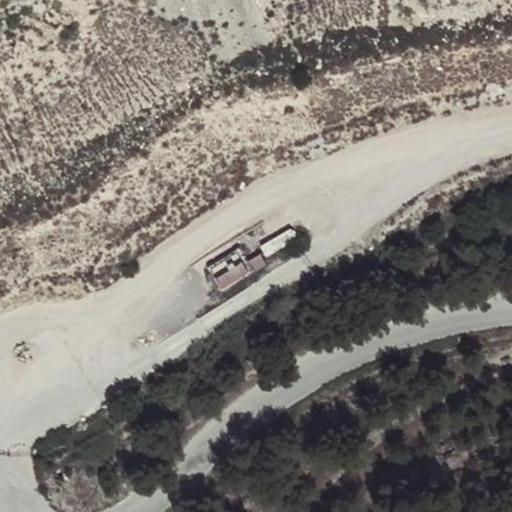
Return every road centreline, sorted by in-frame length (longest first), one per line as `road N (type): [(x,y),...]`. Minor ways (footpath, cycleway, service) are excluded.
road 1 (track): [(23,433),(52,368),(223,229),(386,152),(511,126)]
road 2 (unclassified): [(131,511),(283,388),(341,354),(405,328),(511,309)]
road 3 (track): [(340,244),(450,155),(511,132)]
